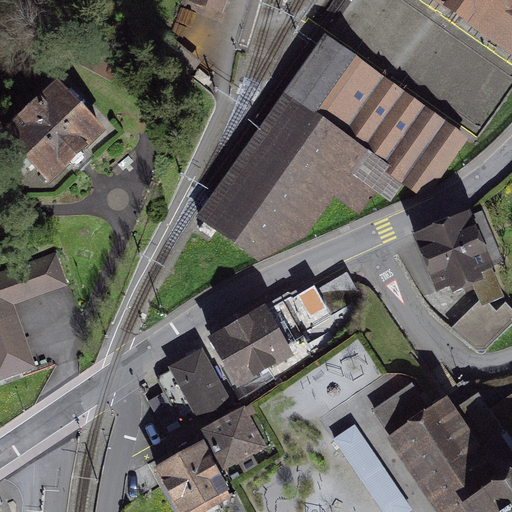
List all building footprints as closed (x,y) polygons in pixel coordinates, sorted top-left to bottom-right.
[(227,0),(188,0),(188,2),(223,14),(227,0)] [(511,0),(433,0),(455,15),(494,42),(511,55),(511,0)] [(324,36),(196,217),(258,262),(304,239),(334,197),(360,215),(376,192),(390,203),(403,185),(419,196),(432,190),(469,138),(324,36)] [(211,80),(199,71),(194,77),(205,87),(211,80)] [(58,86),(6,135),(24,154),(19,158),(29,169),(34,164),(50,181),(66,166),(76,176),(95,159),(84,148),(101,132),(58,86)] [(469,218),(417,239),(439,291),(451,285),(454,293),(474,285),(481,303),(483,306),(485,305),(502,298),(469,218)] [(57,255),(0,275),(0,380),(35,369),(13,306),(68,286),(57,255)] [(265,312),(213,342),(239,385),(260,372),(267,384),(314,357),(302,336),(363,300),(349,276),(319,294),(314,287),(267,315),(265,312)] [(483,306),(481,303),(452,331),(481,355),(511,324),(511,311),(506,305),(495,316),(485,305),(483,306)] [(180,421),(183,426),(226,403),(201,356),(174,371),(183,385),(181,394),(168,400),(180,421)] [(412,388),(376,412),(440,508),(442,511),(511,511),(511,456),(488,472),(450,414),(445,407),(431,416),(412,388)] [(164,430),(180,421),(168,400),(165,394),(149,403),(164,430)] [(479,394),(450,414),(488,472),(511,456),(511,395),(490,411),(479,394)] [(244,411),(205,432),(224,468),(263,448),(244,411)] [(355,426),(334,440),(382,511),(406,511),(411,509),(355,426)] [(158,471),(181,511),(204,511),(219,504),(231,497),(203,446),(158,471)] [(231,497),(219,504),(223,511),(246,511),(237,494),(231,497)]
